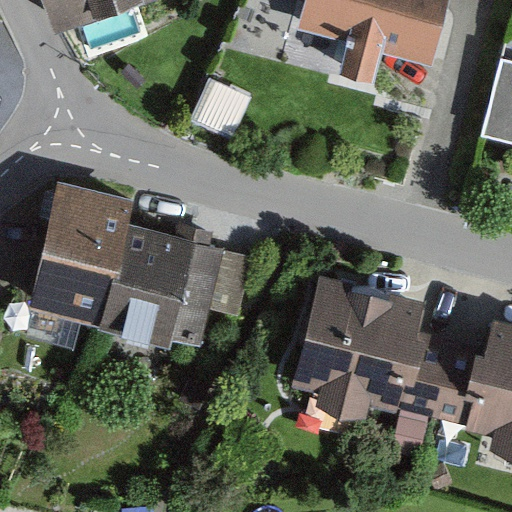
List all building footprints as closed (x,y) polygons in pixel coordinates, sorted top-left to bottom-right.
[(130,0),(82,0),(88,15),(130,0)] [(457,53),(471,0),(319,0),(315,16),(364,29),(355,65),(402,78),(412,42),(457,53)] [(492,130),(511,133),(511,50),(506,50),(492,130)] [(198,337),(221,246),(119,220),(126,194),(63,178),(33,295),(198,337)] [(511,428),(511,320),(491,315),(484,342),(419,325),(425,301),(321,274),(294,378),(401,406),(406,386),(480,405),(476,420),(511,428)]
